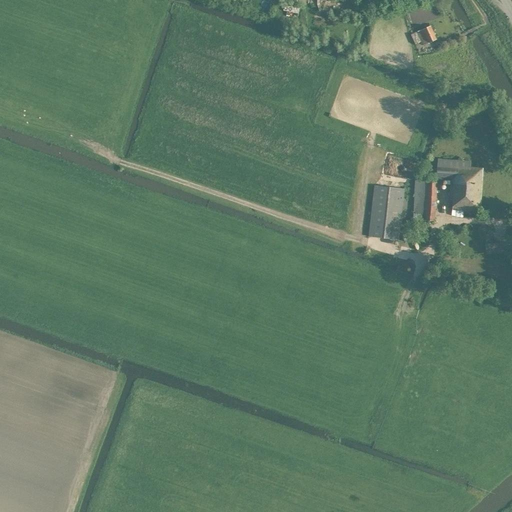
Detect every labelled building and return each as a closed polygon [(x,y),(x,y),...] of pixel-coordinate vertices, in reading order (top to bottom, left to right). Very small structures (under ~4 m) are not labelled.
[(417,31),(422,44),(435,38),(430,25),(417,31)] [(482,167),(469,166),(470,160),(437,158),(436,163),(435,179),(449,179),(448,205),(452,205),(451,208),(479,210),(482,167)] [(412,219),(434,220),(436,181),(427,180),(414,179),(412,219)] [(367,235),(398,239),(403,188),(373,184),(367,235)] [(438,248),(447,250),(450,239),(441,236),(438,248)] [(485,243),(487,253),(506,251),(506,241),(485,243)]
